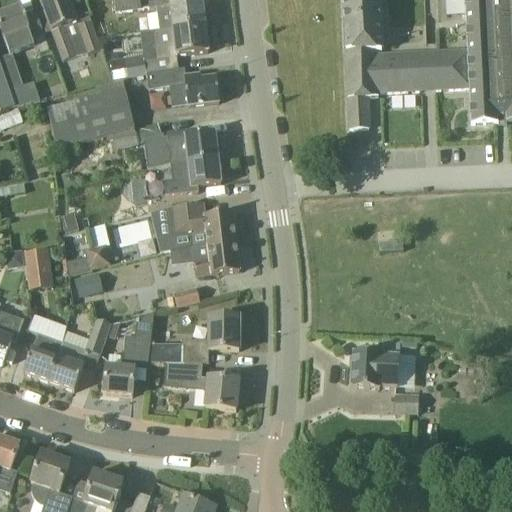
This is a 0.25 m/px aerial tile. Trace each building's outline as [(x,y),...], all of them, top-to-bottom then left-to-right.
[(49,0),(40,3),(42,7),(44,14),(38,17),(45,37),(52,34),(63,64),(75,59),(89,57),(101,53),(91,25),(78,30),(67,0),(49,0)] [(140,0),(113,0),(116,16),(142,12),(140,0)] [(161,32),(204,27),(200,0),(190,0),(149,5),(150,17),(159,16),(161,32)] [(343,0),(349,133),(369,132),(367,100),(378,99),(378,96),(420,94),(418,56),(379,58),(379,54),(381,54),(378,0),(343,0)] [(511,0),(464,0),(467,53),(434,55),(436,93),(469,92),(471,127),(498,126),(498,124),(506,124),(506,125),(511,125),(511,0)] [(22,10),(0,17),(0,32),(9,59),(34,50),(37,57),(49,53),(44,37),(45,37),(38,17),(37,16),(25,20),(22,10)] [(156,62),(144,64),(146,76),(175,72),(173,60),(208,55),(204,27),(161,32),(154,33),(156,62)] [(122,61),(125,82),(147,78),(146,76),(144,64),(143,58),(122,61)] [(22,89),(12,59),(0,63),(0,67),(5,82),(9,94),(22,89)] [(185,71),(175,72),(146,76),(147,78),(149,92),(170,90),(172,110),(189,108),(189,109),(219,106),(216,80),(202,82),(201,77),(186,79),(185,71)] [(5,82),(0,83),(0,102),(10,99),(9,94),(5,82)] [(22,89),(9,94),(10,99),(14,110),(29,106),(22,89)] [(109,137),(134,131),(125,91),(47,113),(57,151),(109,137)] [(0,117),(0,133),(22,126),(17,111),(0,117)] [(113,153),(138,146),(134,131),(109,137),(113,153)] [(147,172),(171,167),(218,161),(215,135),(201,137),(200,131),(167,135),(168,139),(164,139),(163,136),(144,142),(147,172)] [(198,190),(221,187),(218,161),(171,167),(173,184),(165,185),(167,199),(198,195),(198,190)] [(69,176),(62,178),(65,191),(77,188),(75,181),(69,176)] [(0,199),(25,195),(24,187),(0,190),(0,199)] [(193,250),(236,245),(232,215),(205,218),(203,206),(170,210),(173,240),(191,238),(193,250)] [(65,237),(78,234),(74,217),(61,220),(65,237)] [(95,248),(110,246),(108,227),(92,229),(95,248)] [(236,245),(193,250),(196,279),(211,277),(212,278),(239,275),(236,245)] [(90,273),(109,268),(105,249),(85,254),(86,261),(89,273),(90,273)] [(46,253),(24,256),(29,293),(51,290),(46,253)] [(91,275),(90,273),(89,273),(86,261),(66,265),(69,280),(91,275)] [(78,301),(98,296),(93,277),(73,282),(78,301)] [(172,297),(176,311),(199,305),(195,291),(172,297)] [(0,367),(2,369),(12,342),(16,343),(23,323),(0,314),(0,367)] [(49,384),(62,346),(68,332),(35,320),(29,335),(38,337),(24,376),(48,385),(49,384)] [(148,365),(150,349),(153,321),(138,324),(136,342),(126,341),(122,371),(106,370),(103,397),(132,400),(134,372),(147,373),(148,365)] [(182,349),(150,349),(148,365),(167,365),(204,366),(208,366),(208,354),(239,354),(239,321),(209,321),(209,344),(182,344),(182,349)] [(97,323),(86,355),(62,346),(49,384),(48,385),(75,395),(88,356),(100,360),(107,340),(111,329),(97,323)] [(120,327),(111,329),(107,340),(114,343),(120,327)] [(379,392),(379,391),(399,392),(401,358),(381,357),(381,356),(353,355),(351,391),(379,392)] [(202,381),(204,366),(167,365),(164,391),(207,395),(205,411),(236,414),(239,384),(202,381)] [(394,399),(394,416),(418,416),(418,399),(394,399)] [(0,490),(3,492),(19,449),(15,447),(16,445),(15,443),(7,440),(5,441),(4,443),(0,441),(0,490)] [(407,466),(424,467),(425,456),(407,456),(407,466)] [(44,511),(43,511),(68,511),(70,507),(57,503),(70,467),(41,457),(30,487),(32,488),(32,490),(32,492),(31,493),(32,495),(32,497),(32,499),(33,500),(34,502),(34,503),(36,505),(37,506),(38,507),(39,508),(41,509),(43,510),(44,511)] [(112,511),(117,500),(120,501),(121,498),(118,497),(122,485),(120,485),(121,483),(120,480),(112,477),(110,479),(109,481),(94,475),(90,488),(78,484),(70,507),(68,511),(112,511)] [(341,494),(343,489),(340,484),(334,483),(326,488),(325,487),(324,488),(332,501),(333,500),(332,499),(341,494)] [(176,493),(164,489),(162,493),(174,498),(176,493)] [(138,496),(132,511),(146,511),(151,501),(138,496)] [(176,511),(215,511),(216,510),(183,496),(176,511)]
